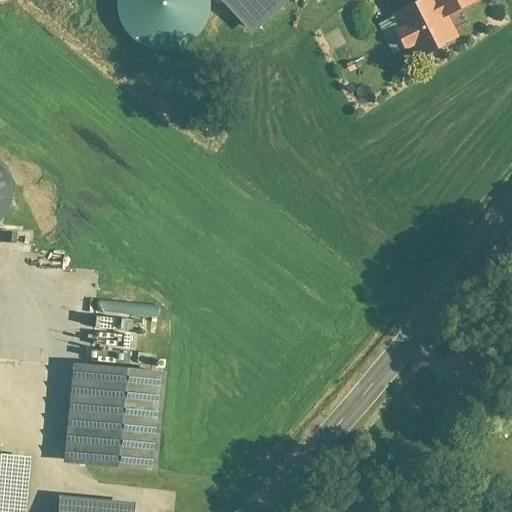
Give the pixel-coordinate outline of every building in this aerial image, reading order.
[(427,17),(418,0),(379,0),(373,3),(399,60),(438,42),(427,17)] [(418,0),(427,17),(465,0),(418,0)] [(0,220),(4,218),(11,209),(14,197),(14,185),(10,174),(3,164),(0,162),(0,220)] [(140,306),(138,313),(161,319),(163,312),(140,306)] [(476,364),(450,346),(439,362),(464,380),(476,364)] [(150,359),(62,353),(56,454),(143,460),(150,359)] [(0,511),(33,511),(38,458),(0,455),(0,511)] [(149,511),(150,506),(73,501),(72,511),(149,511)]
